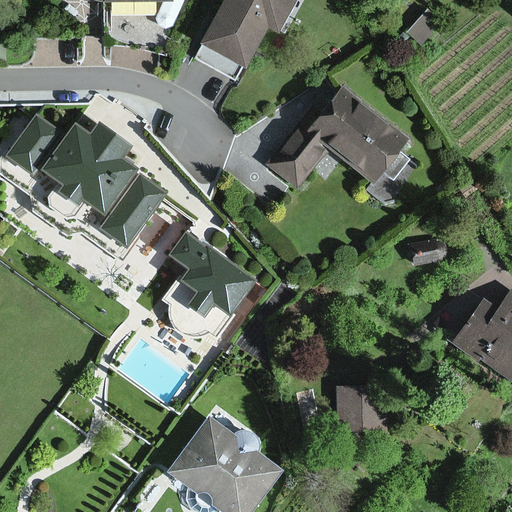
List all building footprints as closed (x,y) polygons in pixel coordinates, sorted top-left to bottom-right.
[(12,0),(0,0),(0,13),(13,13),(12,0)] [(295,0),(216,0),(195,42),(241,65),(259,29),(277,37),(295,0)] [(328,133),(371,173),(405,137),(342,77),(283,140),(304,159),(328,133)] [(32,113),(0,157),(0,179),(29,197),(31,214),(65,236),(78,233),(120,262),(167,195),(118,161),(126,149),(92,125),(86,133),(69,122),(61,133),(32,113)] [(255,284),(182,231),(161,260),(181,275),(162,301),(169,307),(166,323),(182,338),(210,335),(215,339),(255,284)] [(447,237),(412,238),(412,266),(448,265),(447,237)] [(511,288),(507,285),(487,312),(476,304),(452,337),(511,379),(511,288)] [(342,385),(344,426),(391,424),(389,383),(342,385)] [(249,511),(279,473),(206,419),(164,474),(214,511),(249,511)]
